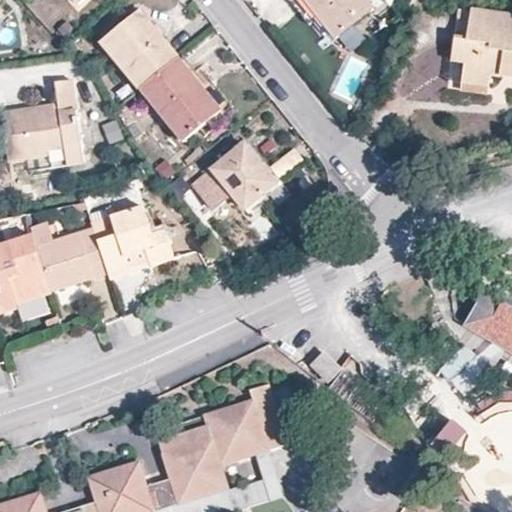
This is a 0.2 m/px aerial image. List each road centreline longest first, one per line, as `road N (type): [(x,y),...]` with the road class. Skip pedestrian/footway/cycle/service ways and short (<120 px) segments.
road 1 (residential): [(431,230),(139,364),(0,411)]
road 2 (residential): [(218,0),(333,142),(431,230)]
